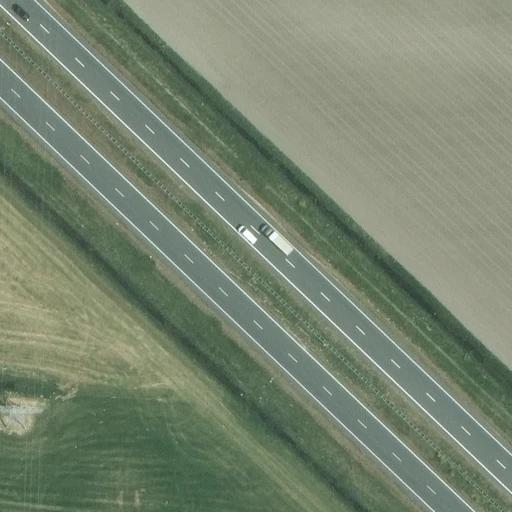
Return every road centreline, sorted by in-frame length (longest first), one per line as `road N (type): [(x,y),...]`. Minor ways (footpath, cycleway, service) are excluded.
road 1 (trunk): [(511,474),(13,0)]
road 2 (trunk): [(0,77),(455,511)]
